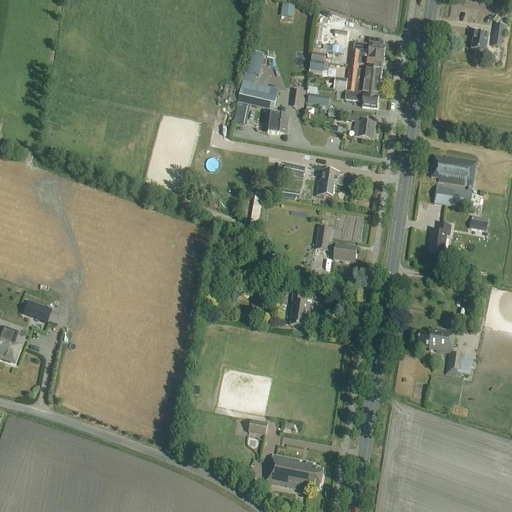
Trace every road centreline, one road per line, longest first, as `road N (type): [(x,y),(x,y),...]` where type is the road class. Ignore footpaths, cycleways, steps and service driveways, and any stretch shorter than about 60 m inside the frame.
road 1 (secondary): [(356,511),(430,0)]
road 2 (unclassified): [(265,511),(189,468),(0,403)]
